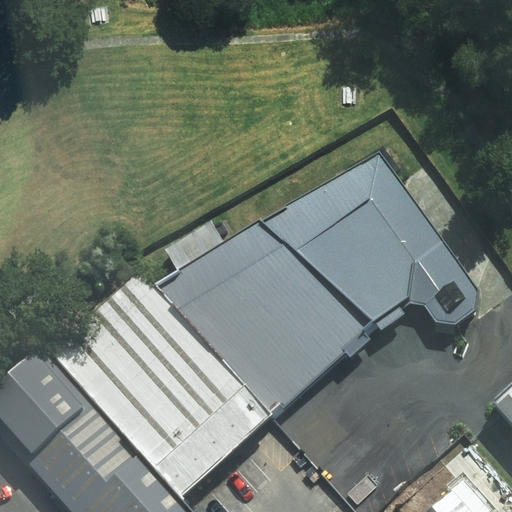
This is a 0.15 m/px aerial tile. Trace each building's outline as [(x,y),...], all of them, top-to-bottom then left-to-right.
[(262,219),(378,330),(411,302),(426,303),(435,325),(457,325),(475,313),(477,289),(379,153),(262,219)] [(378,330),(262,219),(152,288),(270,415),(378,330)] [(270,415),(152,288),(138,274),(55,359),(181,497),(270,415)] [(511,388),(501,400),(511,412),(511,388)] [(180,511),(92,406),(22,464),(62,511),(180,511)] [(471,511),(455,493),(431,511),(471,511)]
